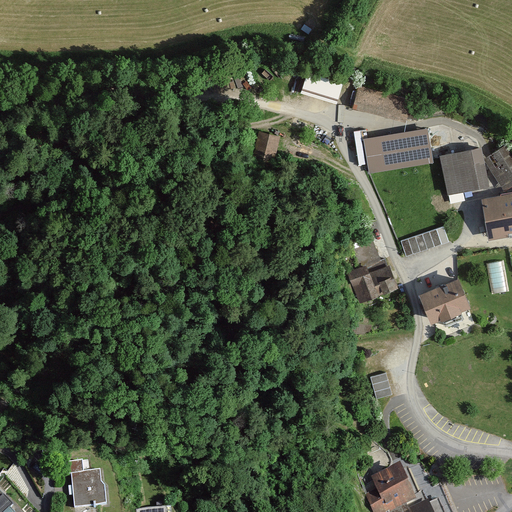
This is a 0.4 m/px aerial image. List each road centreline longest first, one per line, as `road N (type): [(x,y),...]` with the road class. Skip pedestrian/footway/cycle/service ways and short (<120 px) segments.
road 1 (residential): [(406,275),(468,245),(475,199),(500,196),(486,143),(466,129),(320,116)]
road 2 (track): [(0,227),(183,179),(251,130),(303,111)]
road 3 (track): [(320,116),(260,97),(116,83),(0,105)]
road 4 (residential): [(511,450),(445,433),(417,405),(407,370),(423,316),(406,275)]
road 5 (residential): [(406,275),(358,172),(320,116)]
